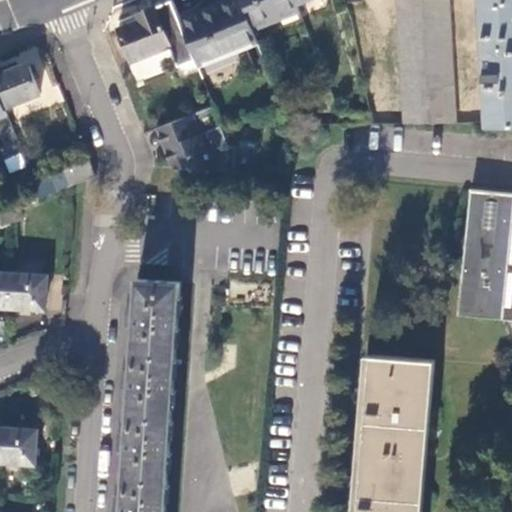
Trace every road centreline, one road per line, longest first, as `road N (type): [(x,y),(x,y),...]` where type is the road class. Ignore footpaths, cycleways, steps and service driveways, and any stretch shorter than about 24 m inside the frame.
road 1 (residential): [(102,333),(88,511)]
road 2 (residential): [(61,0),(117,158)]
road 3 (residential): [(266,233),(161,230),(135,249),(109,247)]
